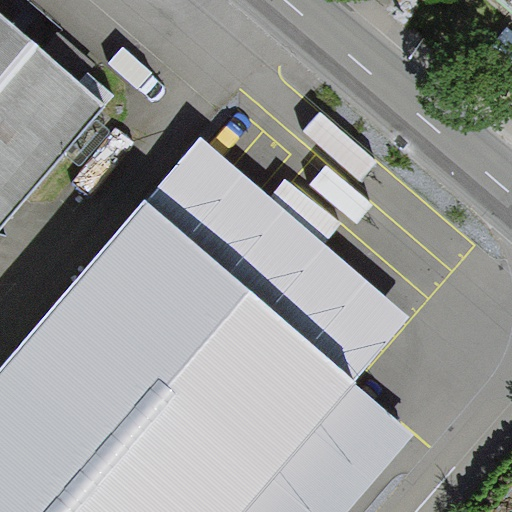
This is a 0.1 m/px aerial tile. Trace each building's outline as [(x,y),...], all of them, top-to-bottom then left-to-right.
[(511,0),(502,0),(511,8),(511,0)] [(0,210),(95,96),(0,17),(0,210)] [(199,148),(140,217),(349,397),(409,328),(199,148)] [(251,511),(349,397),(140,217),(0,379),(0,511),(251,511)] [(346,511),(405,444),(349,397),(251,511),(346,511)]
